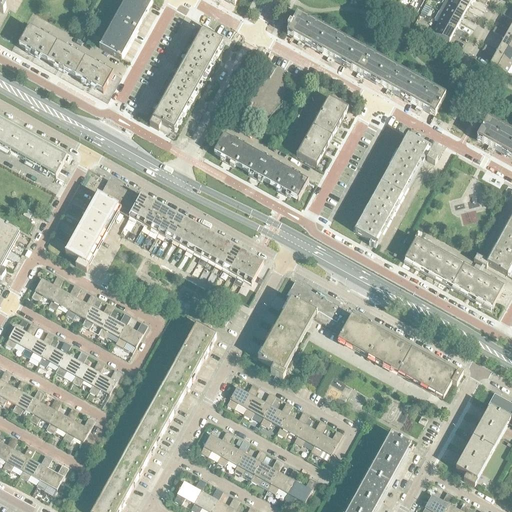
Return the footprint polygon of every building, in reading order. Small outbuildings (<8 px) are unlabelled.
[(121,61),(133,40),(153,3),(147,0),(126,0),(99,49),(121,61)] [(467,15),(465,18),(470,20),(472,18),(473,16),(468,13),(467,10),(470,5),(459,0),(445,0),(445,1),(443,0),(442,2),(467,15)] [(443,5),(439,12),(460,23),(463,18),(465,18),(467,15),(442,2),(441,4),(443,5)] [(457,28),(460,23),(439,12),(434,21),(438,23),(457,33),(458,31),(457,28)] [(305,45),(316,51),(327,32),(297,15),(292,26),(290,25),(287,29),(289,30),(287,35),(299,42),(297,45),(303,49),(305,45)] [(460,38),(462,36),(463,34),(458,31),(457,33),(438,23),(432,34),(429,32),(425,38),(436,44),(440,38),(449,43),(452,37),(455,36),(460,39),(460,38)] [(19,47),(31,54),(47,63),(57,44),(29,28),(19,47)] [(505,34),(500,31),(497,36),(503,39),(503,41),(501,46),(511,52),(511,40),(504,36),(505,34)] [(343,41),(327,32),(316,51),(329,58),(327,62),(332,65),(334,61),(346,68),(356,48),(343,41)] [(224,45),(202,33),(153,121),(150,126),(159,132),(159,131),(168,135),(170,131),(175,133),(224,45)] [(47,63),(75,78),(86,59),(57,44),(47,63)] [(498,51),(495,52),(494,54),(496,55),(511,63),(511,52),(501,46),(498,51)] [(386,65),(356,48),(346,68),(358,74),(356,78),(361,81),(363,77),(375,84),(386,65)] [(495,52),(490,49),(487,54),(492,57),(494,54),(495,52)] [(506,75),(511,64),(511,63),(496,55),(490,66),(506,75)] [(114,75),(86,59),(75,78),(103,94),(114,75)] [(416,81),(386,65),(375,84),(387,91),(385,94),(391,98),(393,94),(405,101),(416,81)] [(270,77),(269,79),(270,79),(274,70),(272,69),(269,67),(268,69),(268,70),(266,74),(270,77)] [(445,98),(416,81),(405,101),(417,107),(415,111),(420,114),(422,110),(435,117),(445,98)] [(328,100),(312,129),(332,140),(348,111),(328,100)] [(0,146),(57,178),(67,159),(0,121),(0,146)] [(511,145),(511,134),(487,121),(476,140),(489,147),(488,150),(492,153),(494,150),(506,157),(511,145)] [(316,169),(326,152),(332,140),(312,129),(296,158),(316,169)] [(242,171),(252,152),(224,136),(213,155),(242,171)] [(377,246),(425,159),(427,160),(426,161),(434,166),(437,161),(429,156),(429,157),(427,156),(430,150),(407,138),(355,234),(363,238),(371,243),(370,246),(375,249),(377,246)] [(280,167),(252,152),(242,171),(270,187),(280,167)] [(270,187),(281,193),(298,202),(309,183),(280,167),(270,187)] [(98,196),(98,197),(121,210),(120,213),(129,218),(129,219),(141,198),(141,197),(140,199),(108,182),(100,197),(98,196)] [(65,255),(78,262),(75,267),(86,273),(89,267),(86,266),(116,212),(119,214),(119,213),(120,213),(121,210),(98,197),(65,255)] [(129,219),(137,223),(149,202),(141,198),(129,219)] [(137,223),(144,227),(156,206),(149,202),(137,223)] [(144,227),(151,231),(163,209),(156,206),(144,227)] [(151,231),(158,235),(170,214),(163,209),(151,231)] [(29,220),(32,214),(26,210),(23,216),(29,220)] [(158,235),(166,239),(178,218),(170,214),(158,235)] [(184,221),(178,218),(166,239),(172,243),(184,221)] [(511,267),(511,218),(487,263),(476,257),(473,263),(486,270),(488,266),(507,277),(511,267)] [(172,243),(180,247),(192,226),(184,221),(172,243)] [(0,283),(6,273),(0,269),(0,265),(18,234),(0,224),(0,283)] [(180,247),(187,251),(199,230),(192,226),(180,247)] [(187,251),(194,255),(206,233),(199,230),(187,251)] [(194,255),(201,259),(213,237),(206,233),(194,255)] [(220,241),(213,237),(201,259),(208,263),(220,241)] [(208,263),(215,267),(227,245),(220,241),(208,263)] [(404,261),(405,262),(492,310),(503,289),(416,241),(404,261)] [(215,267),(222,271),(234,249),(227,245),(215,267)] [(222,271),(230,275),(242,253),(234,249),(222,271)] [(230,275),(237,279),(249,257),(242,253),(230,275)] [(237,279),(244,283),(256,261),(249,257),(237,279)] [(263,265),(256,261),(244,283),(251,287),(263,265)] [(64,281),(58,278),(52,288),(41,282),(31,299),(39,303),(43,297),(52,302),(58,291),(64,281)] [(341,336),(352,317),(353,316),(294,283),(286,298),(291,301),(316,315),(313,320),(341,336)] [(58,291),(52,302),(48,308),(56,313),(59,306),(69,311),(75,301),(75,300),(81,291),(75,287),(69,297),(58,291)] [(97,300),(91,297),(86,306),(75,300),(75,301),(69,311),(68,312),(65,318),(73,322),(76,316),(85,321),(86,321),(92,310),(97,300)] [(270,375),(273,376),(283,382),(286,376),(283,375),(313,320),(316,315),(291,301),(258,361),(273,370),(270,375)] [(99,336),(99,337),(102,331),(109,319),(114,309),(108,306),(103,316),(92,310),(86,321),(85,321),(82,327),(89,331),(93,325),(102,330),(99,336)] [(115,346),(116,346),(119,340),(126,328),(131,319),(125,315),(120,325),(109,319),(102,331),(99,337),(106,341),(110,334),(119,339),(115,346)] [(456,388),(463,376),(457,373),(456,376),(352,317),(341,336),(337,342),(443,401),(451,386),(456,388)] [(222,318),(219,324),(225,328),(228,322),(226,320),(222,318)] [(127,343),(136,349),(148,328),(142,324),(136,334),(126,328),(119,340),(116,346),(123,350),(127,343)] [(32,339),(37,329),(32,325),(26,335),(15,329),(5,346),(13,351),(16,344),(25,349),(25,350),(26,350),(32,339)] [(196,328),(179,359),(199,370),(216,339),(211,336),(212,334),(209,333),(208,334),(196,328)] [(48,348),(49,348),(54,338),(48,335),(43,345),(32,339),(26,350),(25,350),(22,356),(30,360),(33,354),(42,359),(48,348)] [(60,354),(49,348),(48,348),(42,359),(39,365),(46,369),(50,363),(59,368),(59,369),(65,357),(66,357),(71,347),(65,344),(60,354)] [(76,363),(66,357),(65,357),(59,369),(55,374),(63,379),(67,372),(76,377),(72,384),(73,384),(76,378),(82,367),(88,357),(82,353),(76,363)] [(181,402),(199,370),(179,359),(161,391),(181,402)] [(93,373),(82,367),(76,378),(73,384),(80,388),(83,382),(93,387),(92,387),(93,387),(99,376),(105,366),(99,363),(93,373)] [(105,376),(109,369),(104,367),(101,374),(105,376)] [(110,382),(99,376),(93,387),(92,387),(89,393),(97,397),(100,391),(110,396),(121,375),(115,372),(110,382)] [(0,395),(5,386),(6,386),(11,376),(5,373),(0,382),(0,395)] [(28,385),(22,382),(16,392),(6,386),(5,386),(0,395),(0,405),(3,408),(7,401),(16,406),(22,395),(28,385)] [(248,411),(254,399),(253,399),(259,389),(253,386),(247,396),(236,390),(226,407),(234,411),(238,405),(247,410),(243,417),(244,417),(247,410),(248,411)] [(164,434),(181,402),(161,391),(144,423),(164,434)] [(39,405),(45,395),(39,392),(33,401),(22,395),(16,406),(12,413),(20,417),(24,410),(33,416),(39,405)] [(260,426),(264,420),(270,409),(276,399),(270,395),(264,405),(254,399),(248,411),(247,410),(244,417),(251,421),(254,414),(264,419),(260,426)] [(508,425),(511,427),(511,405),(494,395),(487,408),(489,410),(489,409),(510,421),(508,425)] [(50,411),(39,405),(33,416),(29,422),(37,426),(40,420),(49,425),(46,431),(46,432),(50,426),(56,414),(61,404),(55,401),(50,411)] [(264,420),(260,426),(268,430),(271,424),(280,429),(281,429),(287,418),(292,408),(286,405),(281,415),(270,409),(264,420)] [(508,425),(510,421),(489,409),(489,410),(455,471),(466,477),(463,482),(474,488),(477,482),(474,481),(506,424),(508,425)] [(50,426),(46,432),(54,436),(57,429),(66,434),(66,435),(73,423),(78,413),(72,410),(67,420),(56,414),(50,426)] [(294,444),(294,445),(298,438),(298,439),(304,427),(309,417),(303,414),(298,424),(287,418),(281,429),(280,429),(277,435),(284,439),(288,433),(297,438),(294,444)] [(418,424),(423,427),(424,427),(427,421),(421,418),(418,424)] [(74,438),(83,444),(95,423),(89,419),(84,429),(73,423),(66,435),(63,441),(70,445),(74,438)] [(146,466),(164,434),(144,423),(126,455),(146,466)] [(315,448),(322,437),(321,437),(326,427),(320,423),(315,433),(304,427),(298,439),(298,438),(294,445),(301,449),(305,442),(314,447),(310,454),(311,454),(315,448)] [(322,452),(331,457),(343,436),(337,433),(331,443),(322,437),(315,448),(311,454),(318,458),(322,452)] [(211,453),(220,458),(221,458),(227,447),(232,437),(227,434),(221,443),(210,437),(200,455),(208,459),(211,453)] [(348,511),(377,511),(413,448),(391,436),(348,511)] [(0,459),(6,463),(12,452),(13,452),(18,442),(12,439),(7,449),(0,445),(0,459)] [(238,467),(244,456),(249,446),(243,443),(238,441),(235,446),(240,448),(238,453),(227,447),(221,458),(220,458),(217,464),(225,468),(228,462),(237,467),(234,473),(238,467)] [(23,473),(30,462),(35,452),(29,448),(24,458),(13,452),(12,452),(6,463),(3,469),(10,474),(14,467),(23,472),(23,473)] [(255,462),(244,456),(238,467),(234,473),(241,478),(245,471),(254,476),(261,465),(266,456),(260,452),(255,462)] [(128,498),(146,466),(126,455),(108,486),(128,498)] [(31,477),(40,482),(46,471),(52,461),(46,458),(40,468),(30,462),(23,473),(19,479),(27,483),(31,477)] [(266,458),(262,464),(267,467),(271,460),(266,458)] [(254,476),(250,483),(258,487),(262,481),(271,486),(267,492),(268,492),(271,486),(278,475),(277,475),(283,465),(277,462),(271,471),(261,465),(254,476)] [(47,486),(57,491),(69,470),(63,467),(57,477),(46,471),(40,482),(36,488),(44,492),(47,486)] [(288,481),(278,475),(271,486),(268,492),(275,496),(278,490),(288,495),(284,501),(285,502),(288,495),(289,495),(295,484),(294,484),(300,474),(294,471),(288,481)] [(316,483),(311,480),(305,490),(295,484),(289,495),(288,495),(285,502),(292,506),(295,499),(305,504),(316,483)] [(206,484),(200,481),(195,491),(183,485),(174,502),(181,506),(185,500),(194,505),(191,511),(195,506),(201,495),(201,494),(206,484)] [(94,511),(120,511),(128,498),(108,486),(94,511)] [(212,511),(217,504),(223,494),(217,490),(211,500),(201,494),(201,495),(195,506),(191,511),(200,511),(202,509),(206,511),(212,511)] [(446,511),(449,508),(448,508),(454,498),(448,494),(442,504),(431,498),(423,511),(446,511)] [(234,511),(240,503),(234,500),(228,510),(217,504),(212,511),(234,511)]
